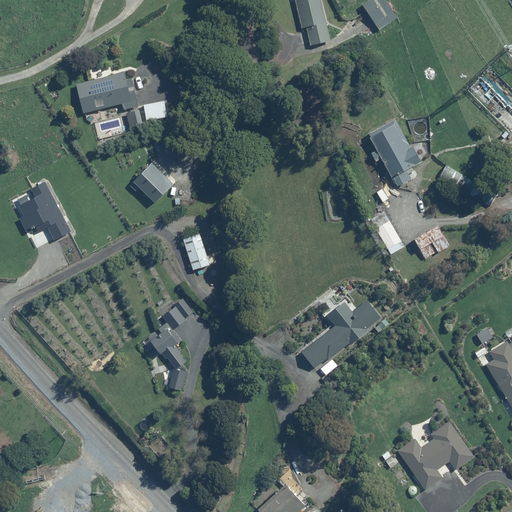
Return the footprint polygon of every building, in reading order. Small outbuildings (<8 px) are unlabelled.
[(296,0),(302,28),(308,27),(311,44),(330,41),(327,23),(326,23),(321,0),(296,0)] [(370,0),(364,4),(366,7),(380,29),(398,18),(394,11),(397,9),(394,4),(391,6),(387,0),(370,0)] [(84,114),(86,113),(101,109),(123,104),(124,110),(140,106),(133,78),(128,80),(126,72),(124,72),(77,83),(84,114)] [(468,90),(469,90),(510,132),(511,129),(511,107),(481,77),(468,90)] [(165,101),(164,102),(144,104),(146,121),(167,119),(165,101)] [(397,118),(396,119),(370,133),(378,149),(372,152),(377,161),(383,158),(399,186),(418,176),(413,167),(423,161),(415,146),(413,147),(397,118)] [(441,176),(482,201),(491,206),(498,195),(448,165),(441,176)] [(406,246),(405,245),(385,212),(372,219),(392,254),(406,246)] [(440,225),(438,226),(416,239),(429,262),(453,248),(440,225)] [(184,239),(194,270),(210,264),(201,234),(184,239)] [(176,307),(186,318),(194,312),(184,299),(175,305),(176,307)] [(336,325),(334,326),(302,351),(315,368),(328,357),(330,359),(351,343),(351,345),(369,331),(368,329),(383,318),(369,299),(353,311),(346,302),(342,305),(328,315),(336,325)] [(186,318),(176,307),(165,316),(166,317),(175,329),(187,320),(186,318)] [(168,358),(169,359),(176,369),(185,362),(174,346),(182,340),(175,331),(174,331),(168,322),(159,328),(162,333),(159,335),(156,330),(141,340),(153,356),(161,351),(167,359),(168,358)] [(483,343),(493,337),(494,336),(488,327),(478,334),(483,343)] [(487,364),(490,369),(511,406),(511,346),(508,340),(491,352),(495,359),(487,364)] [(183,390),(187,374),(188,373),(174,369),(169,387),(183,390)] [(399,450),(400,452),(425,489),(443,477),(442,476),(452,470),(447,464),(451,461),(456,470),(475,457),(451,421),(433,433),(430,429),(399,450)] [(262,511),(299,511),(305,507),(307,505),(288,483),(259,509),(262,511)]
